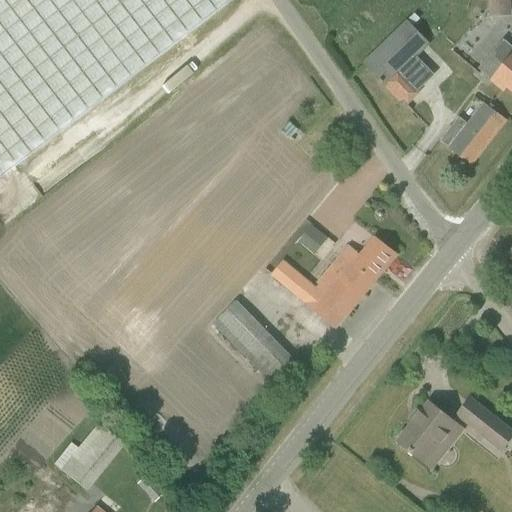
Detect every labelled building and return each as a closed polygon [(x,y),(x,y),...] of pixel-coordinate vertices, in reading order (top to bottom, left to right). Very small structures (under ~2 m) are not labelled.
[(0,0),(0,177),(230,0),(0,0)] [(487,0),(489,10),(507,9),(506,0),(487,0)] [(407,22),(364,63),(386,84),(428,44),(407,22)] [(508,86),(511,90),(511,45),(505,40),(479,70),(504,91),(508,86)] [(488,144),(506,120),(485,103),(467,127),(457,119),(440,141),(450,148),(449,150),(470,165),(488,144)] [(360,256),(349,246),(303,301),(336,328),(345,317),(345,318),(398,255),(375,238),(360,256)] [(289,356),(235,299),(211,321),(265,378),(289,356)] [(511,432),(471,399),(458,415),(503,452),(511,440),(511,432)] [(425,463),(456,424),(429,403),(398,442),(425,463)] [(52,463),(81,490),(121,446),(96,423),(75,446),(71,442),(52,463)] [(163,494),(146,476),(137,484),(155,502),(163,494)]
